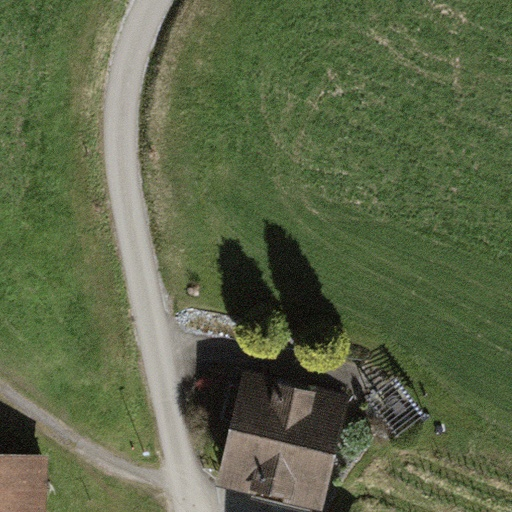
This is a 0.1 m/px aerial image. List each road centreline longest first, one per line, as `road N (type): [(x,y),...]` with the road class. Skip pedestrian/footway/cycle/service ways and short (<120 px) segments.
road 1 (unclassified): [(150,0),(121,143),(187,511)]
road 2 (track): [(0,385),(70,440),(241,511)]
